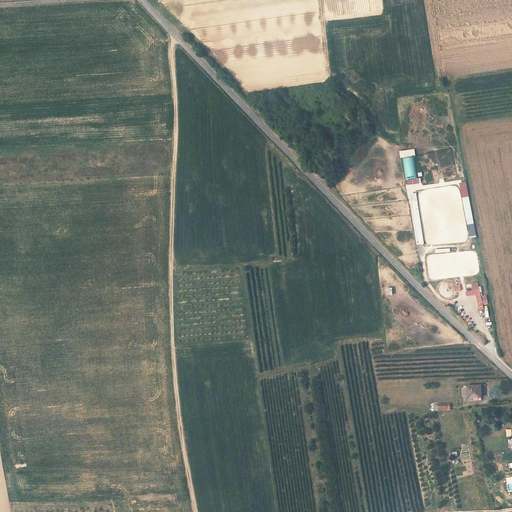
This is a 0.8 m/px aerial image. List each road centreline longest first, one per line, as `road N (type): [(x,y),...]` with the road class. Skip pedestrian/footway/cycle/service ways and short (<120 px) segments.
road 1 (tertiary): [(511,377),(394,266),(142,0)]
road 2 (track): [(193,511),(172,357),(174,35)]
